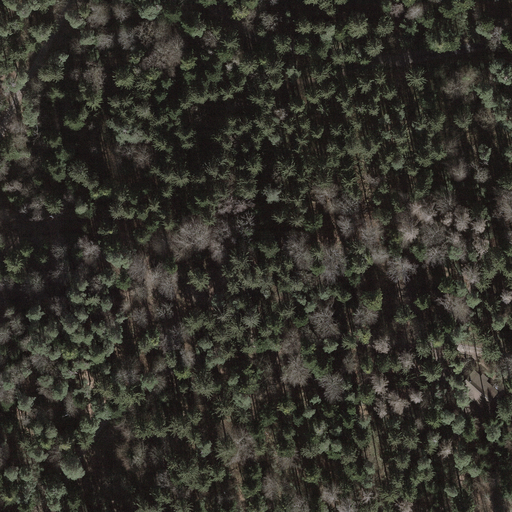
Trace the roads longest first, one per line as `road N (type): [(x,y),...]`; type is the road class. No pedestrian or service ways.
road 1 (track): [(54,511),(117,402),(160,371),(227,345),(334,341),(511,358)]
road 2 (track): [(380,62),(284,80),(47,79),(9,89),(0,82)]
road 3 (track): [(384,511),(462,312),(511,243)]
road 4 (track): [(380,62),(290,47),(207,0)]
road 5 (track): [(0,134),(73,0)]
road 6 (track): [(511,40),(380,62)]
